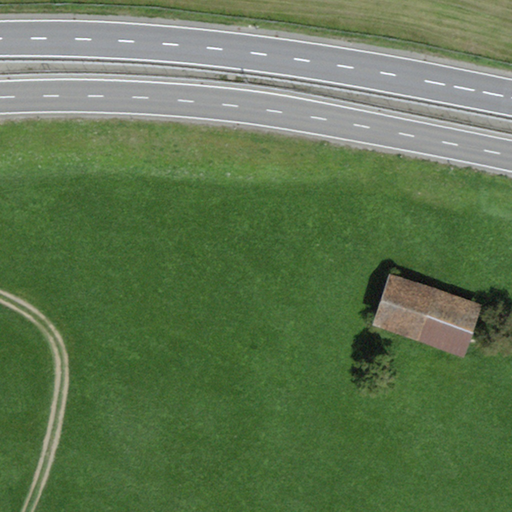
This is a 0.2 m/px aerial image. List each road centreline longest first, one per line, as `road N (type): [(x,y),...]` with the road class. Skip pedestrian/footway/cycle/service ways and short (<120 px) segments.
road 1 (tertiary): [(511,158),(357,124),(205,104),(0,97)]
road 2 (primary): [(0,40),(216,50),(511,98)]
